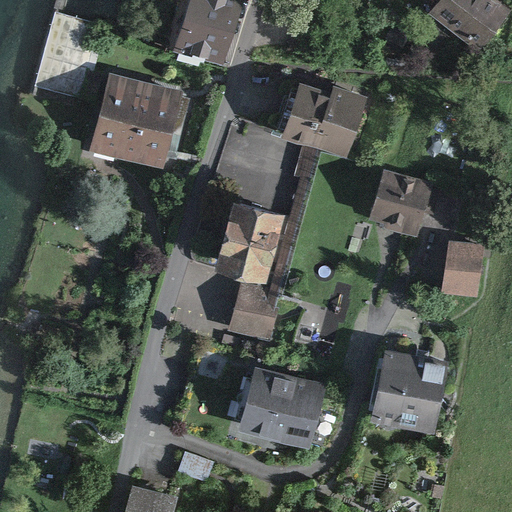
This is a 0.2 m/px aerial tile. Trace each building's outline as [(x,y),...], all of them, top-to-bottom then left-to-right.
[(190,0),(176,43),(221,58),(240,0),(190,0)] [(429,0),(424,7),(477,48),(507,9),(494,0),(429,0)] [(97,19),(44,6),(23,87),(76,101),(97,19)] [(179,90),(111,73),(92,145),(160,162),(179,90)] [(285,131),(344,151),(363,95),(334,86),(331,95),(300,85),(285,131)] [(387,222),(417,231),(424,209),(432,212),(439,189),(430,186),(431,182),(384,168),(371,212),(389,217),(387,222)] [(283,212),(236,199),(219,262),(266,275),(283,212)] [(444,287),(475,292),(482,244),(451,239),(444,287)] [(274,295),(241,286),(229,329),(262,338),(274,295)] [(322,356),(333,357),(335,332),(324,331),(322,356)] [(374,415),(432,427),(446,360),(388,348),(374,415)] [(242,423),(307,441),(323,385),(258,366),(242,423)] [(207,483),(214,464),(187,453),(179,472),(207,483)] [(125,511),(171,511),(176,494),(134,482),(125,511)]
